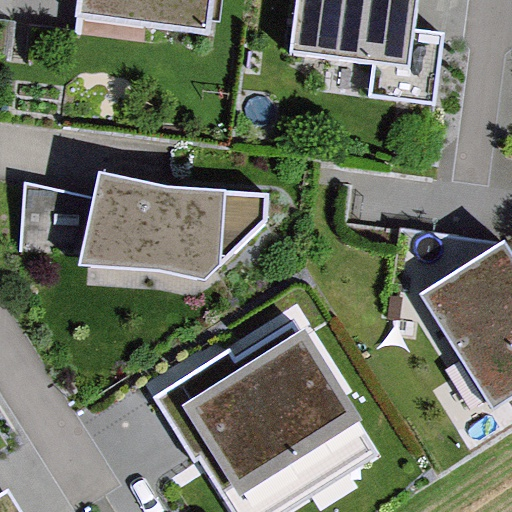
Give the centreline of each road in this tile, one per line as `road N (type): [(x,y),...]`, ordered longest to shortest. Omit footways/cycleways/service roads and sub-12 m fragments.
road 1 (residential): [(490,0),(467,181)]
road 2 (residential): [(0,343),(93,494)]
